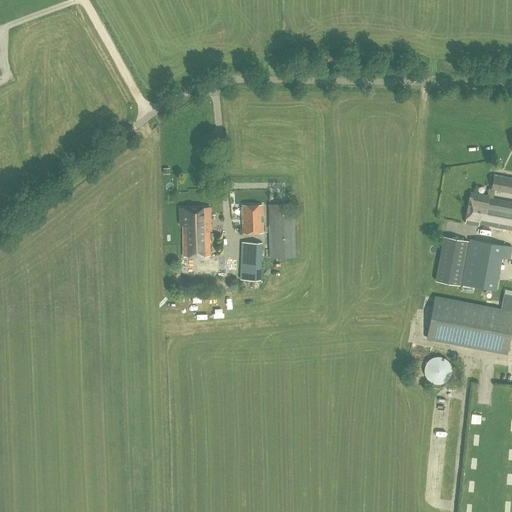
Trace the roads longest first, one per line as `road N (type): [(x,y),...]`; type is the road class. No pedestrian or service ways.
road 1 (unclassified): [(0,235),(148,117),(211,81),(511,84)]
road 2 (track): [(80,0),(148,117)]
